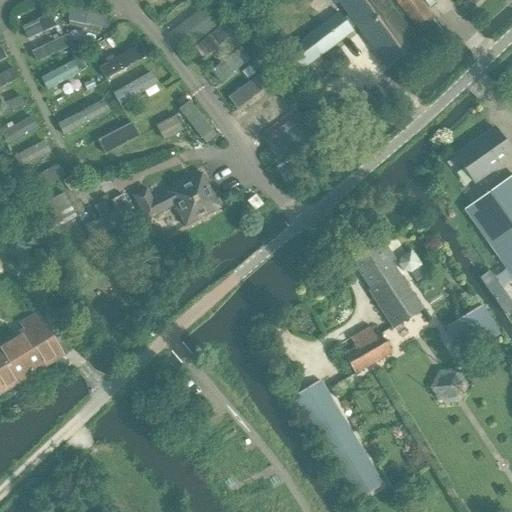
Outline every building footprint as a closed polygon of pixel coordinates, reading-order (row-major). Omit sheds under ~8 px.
[(333,0),(385,69),(416,45),(382,0),(333,0)] [(392,0),(414,29),(428,18),(415,0),(392,0)] [(302,70),(350,33),(336,14),(288,51),(302,70)] [(98,46),(90,51),(94,56),(101,50),(98,46)] [(92,81),(83,86),(86,92),(95,88),(92,81)] [(182,97),(176,102),(181,108),(187,103),(182,97)] [(175,118),(156,128),(161,139),(181,129),(175,118)] [(511,154),(494,130),(455,158),(473,184),(511,156),(511,154)] [(287,172),(279,177),(285,184),(292,179),(287,172)] [(147,189),(132,197),(144,222),(161,213),(171,208),(183,229),(219,210),(201,174),(165,193),(152,200),(147,189)] [(511,280),(511,178),(464,212),(511,280)] [(254,196),(246,202),(254,212),(262,205),(254,196)] [(391,330),(420,311),(390,264),(393,262),(382,245),(351,265),(368,291),(366,292),(391,330)] [(399,258),(397,267),(402,273),(409,274),(420,267),(410,251),(399,258)] [(480,279),(479,280),(503,315),(511,308),(511,307),(488,273),(480,279)] [(460,358),(496,336),(480,309),(444,331),(460,358)] [(0,392),(60,355),(36,316),(21,325),(25,332),(0,347),(0,392)] [(374,339),(368,329),(338,347),(354,375),(388,355),(378,337),(374,339)] [(353,502),(379,487),(320,384),(294,399),(353,502)]
